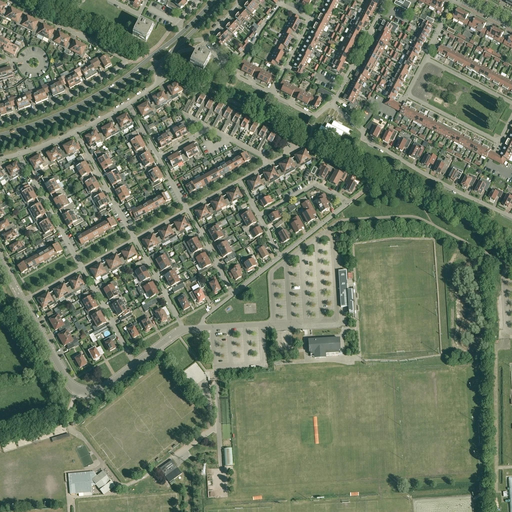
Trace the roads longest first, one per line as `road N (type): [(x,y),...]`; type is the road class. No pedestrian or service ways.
road 1 (residential): [(0,123),(69,97),(125,63),(11,0)]
road 2 (tertiary): [(0,142),(91,105),(181,41)]
road 3 (tertiary): [(179,35),(87,100),(0,135)]
road 4 (unclassified): [(202,327),(273,323),(270,271),(329,228)]
road 5 (residential): [(511,217),(363,139),(360,127)]
road 6 (residential): [(82,268),(19,153)]
road 7 (residential): [(135,239),(75,131)]
